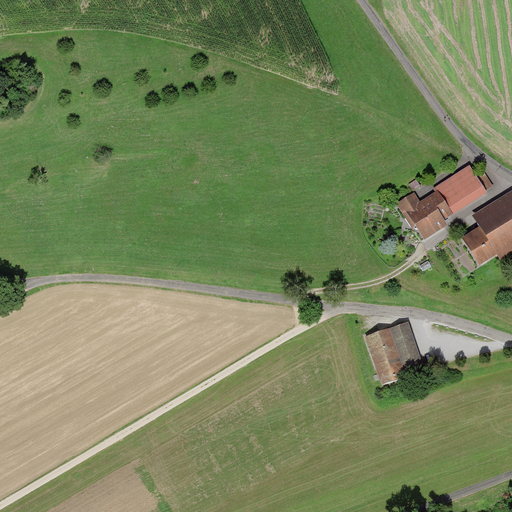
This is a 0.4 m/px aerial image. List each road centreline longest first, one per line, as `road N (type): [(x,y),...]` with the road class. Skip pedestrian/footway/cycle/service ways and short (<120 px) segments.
road 1 (track): [(300,329),(342,306),(149,278),(0,283)]
road 2 (track): [(300,329),(0,506)]
road 3 (track): [(511,181),(381,281),(307,293),(297,300),(300,329)]
road 4 (unclassified): [(360,0),(466,147),(511,179)]
road 5 (unclassified): [(342,306),(421,314),(511,341)]
